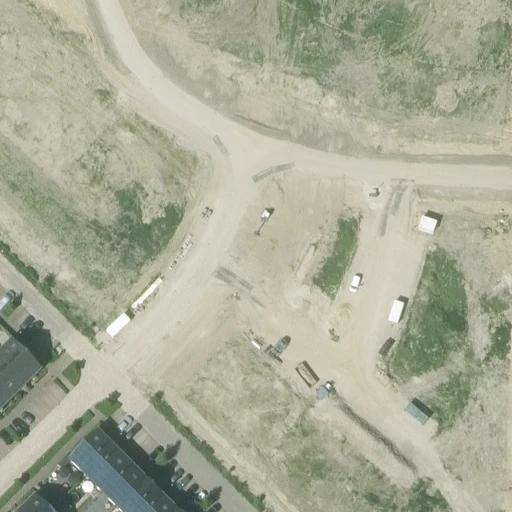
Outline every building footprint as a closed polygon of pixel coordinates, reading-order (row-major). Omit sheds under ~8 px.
[(19,0),(13,0),(0,13),(0,22),(7,30),(14,23),(29,38),(58,9),(48,0),(33,0),(26,7),(19,0)] [(171,0),(175,6),(158,17),(171,37),(205,14),(195,0),(171,0)] [(469,16),(469,17),(511,18),(511,0),(474,0),(474,16),(469,16)] [(289,1),(286,9),(297,13),(300,5),(289,1)] [(300,5),(297,13),(308,16),(311,9),(300,5)] [(352,5),(349,13),(360,16),(363,9),(352,5)] [(58,9),(29,38),(44,53),(37,59),(49,72),(70,50),(60,41),(74,26),(58,9)] [(363,9),(360,16),(372,20),(374,12),(363,9)] [(205,14),(171,37),(184,56),(202,45),(209,57),(234,40),(225,27),(217,32),(205,14)] [(330,15),(327,22),(338,26),(341,18),(330,15)] [(511,18),(469,17),(468,39),(508,40),(509,19),(511,19),(511,18)] [(341,18),(338,26),(349,30),(352,22),(341,18)] [(422,24),(422,36),(430,36),(430,24),(422,24)] [(371,28),(368,36),(379,39),(382,32),(371,28)] [(382,32),(379,39),(391,43),(393,35),(382,32)] [(244,33),(231,71),(253,79),(265,40),(244,33)] [(422,36),(422,47),(430,48),(430,36),(422,36)] [(402,38),(399,50),(406,52),(410,41),(402,38)] [(468,39),(467,60),(508,62),(508,40),(468,39)] [(265,40),(253,79),(273,85),(286,47),(265,40)] [(286,47),(273,85),(294,92),(306,54),(286,47)] [(306,54),(294,92),(313,98),(312,103),(313,103),(327,60),(306,54)] [(327,60),(313,103),(334,110),(346,72),(327,65),(328,61),(327,60)] [(467,60),(467,82),(507,83),(508,62),(467,60)] [(421,67),(420,79),(428,79),(429,67),(421,67)] [(65,75),(45,96),(56,107),(63,101),(78,116),(107,87),(90,70),(75,84),(65,75)] [(346,72),(334,110),(354,117),(367,78),(346,72)] [(367,78),(354,117),(375,123),(387,85),(367,78)] [(420,79),(420,91),(428,91),(428,79),(420,79)] [(467,82),(466,103),(506,105),(507,83),(467,82)] [(387,85),(375,123),(396,130),(409,92),(387,85)] [(107,87),(78,116),(93,131),(86,137),(98,149),(119,128),(109,118),(123,104),(107,87)] [(466,103),(465,125),(505,126),(506,105),(466,103)] [(419,110),(419,122),(427,122),(427,111),(419,110)] [(6,114),(1,119),(9,128),(15,122),(6,114)] [(15,122),(9,128),(17,136),(23,131),(15,122)] [(419,122),(419,134),(426,134),(427,122),(419,122)] [(465,125),(464,148),(504,149),(505,126),(465,125)] [(127,140),(106,161),(117,173),(124,166),(139,181),(168,153),(151,135),(136,150),(127,140)] [(37,144),(31,150),(40,159),(45,153),(37,144)] [(45,153),(40,159),(48,167),(54,161),(45,153)] [(168,153),(139,181),(154,196),(147,203),(159,215),(180,194),(170,184),(184,169),(168,153)] [(7,163),(0,169),(0,200),(22,178),(7,163)] [(22,178),(0,200),(0,212),(10,223),(22,210),(23,211),(26,208),(26,207),(38,194),(22,178)] [(281,187),(274,207),(309,218),(315,199),(281,187)] [(81,189),(76,195),(84,203),(90,198),(81,189)] [(96,204),(91,210),(99,219),(105,213),(96,204)] [(454,205),(446,466),(493,468),(498,306),(506,307),(511,207),(454,205)] [(35,223),(22,235),(38,252),(67,223),(51,207),(38,219),(34,222),(35,223)] [(274,207),(268,225),(303,236),(309,218),(274,207)] [(105,213),(99,219),(107,227),(113,221),(105,213)] [(346,217),(342,229),(350,231),(354,220),(346,217)] [(427,232),(431,222),(415,217),(412,227),(427,232)] [(67,223),(38,252),(54,267),(82,238),(67,223)] [(268,225),(262,243),(297,255),(303,236),(268,225)] [(135,227),(130,232),(138,241),(144,235),(135,227)] [(342,229),(338,240),(346,242),(350,231),(342,229)] [(144,235),(138,241),(146,249),(152,244),(144,235)] [(82,238),(54,267),(69,282),(106,245),(105,244),(96,253),(82,238)] [(262,243),(256,261),(291,273),(297,255),(262,243)] [(106,245),(69,282),(70,283),(78,275),(92,289),(121,260),(106,245)] [(334,254),(330,265),(338,268),(341,257),(334,254)] [(93,289),(92,289),(108,305),(121,293),(122,293),(125,290),(124,289),(137,277),(121,260),(92,289),(93,289)] [(256,261),(250,281),(285,292),(291,273),(256,261)] [(330,265),(326,276),(334,279),(338,268),(330,265)] [(324,284),(320,295),(328,297),(332,286),(324,284)] [(227,314),(221,320),(229,328),(235,323),(227,314)] [(235,323),(229,328),(237,337),(243,331),(235,323)] [(11,342),(0,353),(0,359),(26,386),(40,372),(11,342)] [(190,342),(164,368),(178,383),(204,357),(190,342)] [(240,345),(234,350),(243,359),(248,353),(240,345)] [(204,357),(178,383),(191,395),(188,399),(188,400),(218,370),(204,357)] [(0,390),(11,401),(26,386),(0,359),(0,390)] [(259,364),(253,369),(261,378),(267,372),(259,364)] [(218,370),(188,400),(202,413),(228,387),(215,374),(218,371),(218,370)] [(267,372),(261,378),(270,386),(275,380),(267,372)] [(228,387),(202,413),(215,427),(241,401),(228,387)] [(0,411),(11,401),(0,390),(0,411)] [(286,391),(280,397),(288,405),(294,399),(286,391)] [(294,399),(288,405),(297,413),(302,408),(294,399)] [(241,401),(215,427),(229,441),(255,415),(241,401)] [(255,415),(229,441),(243,454),(269,428),(255,415)] [(321,421),(316,427),(324,435),(330,430),(321,421)] [(269,428),(243,454),(257,468),(283,443),(269,428)] [(97,435),(70,462),(86,478),(113,451),(97,435)] [(335,435),(329,441),(338,449),(343,443),(335,435)] [(343,443),(338,449),(346,457),(352,452),(343,443)] [(287,447),(261,473),(276,487),(302,461),(287,447)] [(113,451),(86,478),(101,493),(128,466),(113,451)] [(65,457),(56,466),(61,471),(70,462),(65,457)] [(302,461),(276,487),(289,501),(315,475),(302,461)] [(362,462),(357,468),(365,476),(370,470),(362,462)] [(128,466),(101,493),(116,508),(143,481),(128,466)] [(370,470),(365,476),(373,484),(379,479),(370,470)] [(315,475),(289,501),(300,511),(305,511),(329,489),(315,475)] [(452,478),(451,495),(491,497),(492,479),(452,478)] [(143,481),(116,508),(119,511),(143,511),(158,497),(143,481)] [(417,482),(417,493),(425,494),(425,482),(417,482)] [(329,489),(305,511),(332,511),(342,502),(329,489)] [(389,489),(384,495),(392,503),(398,498),(389,489)] [(54,493),(48,498),(56,507),(62,501),(54,493)] [(417,493),(416,505),(424,505),(425,494),(417,493)] [(451,495),(450,511),(490,511),(491,497),(451,495)] [(158,497),(143,511),(173,511),(174,511),(158,497)] [(398,498),(392,503),(400,511),(406,506),(398,498)] [(45,511),(34,500),(21,511),(45,511)] [(61,511),(68,511),(70,510),(62,501),(56,507),(61,511)] [(351,511),(342,502),(332,511),(351,511)]
